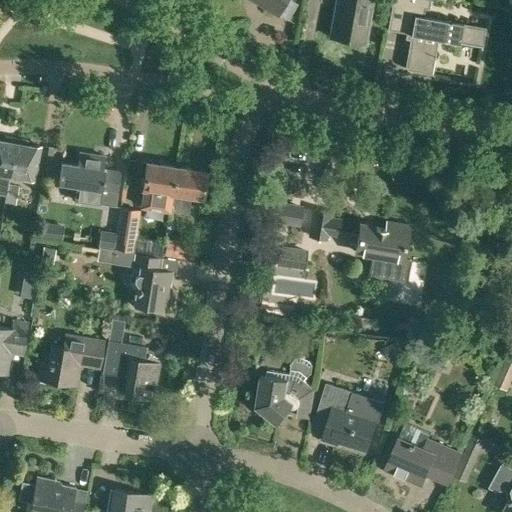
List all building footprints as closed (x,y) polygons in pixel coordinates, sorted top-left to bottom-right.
[(18,0),(6,3),(11,26),(35,20),(30,0),(18,0)] [(284,0),(258,0),(258,2),(277,13),(284,0)] [(371,0),(336,0),(330,35),(364,42),(371,0)] [(438,38),(472,44),(481,46),(484,26),(462,22),(462,21),(450,19),(450,20),(447,20),(447,19),(424,15),(425,7),(428,8),(429,0),(391,0),(387,29),(410,33),(405,66),(406,68),(408,69),(432,73),(438,38)] [(24,126),(37,119),(28,101),(15,108),(24,126)] [(0,138),(0,194),(6,195),(8,184),(9,184),(10,175),(16,138),(5,136),(4,139),(0,138)] [(10,175),(33,179),(39,145),(26,143),(27,140),(16,138),(10,175)] [(115,204),(120,172),(104,170),(104,167),(102,167),(104,154),(79,151),(77,163),(61,161),(58,182),(76,184),(74,199),(88,201),(99,202),(115,204)] [(142,186),(151,188),(149,200),(170,203),(176,165),(146,161),(142,186)] [(176,165),(170,203),(187,206),(189,193),(202,195),(205,170),(176,165)] [(8,184),(6,195),(7,195),(6,203),(15,204),(18,185),(9,184),(8,184)] [(299,206),(276,203),(274,221),(297,224),(299,206)] [(132,250),(138,210),(120,207),(115,247),(132,250)] [(354,250),(384,256),(382,267),(401,270),(403,259),(409,226),(386,222),(385,228),(329,218),(330,212),(314,210),(309,235),(326,238),(327,233),(356,238),(354,250)] [(116,232),(100,230),(97,245),(99,245),(103,246),(113,248),(116,232)] [(271,242),(281,243),(283,233),(273,231),(271,242)] [(164,252),(192,257),(194,243),(166,238),(164,252)] [(114,248),(113,248),(103,246),(99,245),(97,260),(112,262),(114,248)] [(42,258),(53,260),(55,249),(43,247),(42,258)] [(280,247),(278,263),(302,266),(305,251),(280,247)] [(169,312),(172,294),(169,293),(172,271),(160,269),(161,257),(134,253),(131,267),(138,269),(138,273),(140,277),(138,287),(135,290),(132,306),(169,312)] [(511,336),(511,313),(502,313),(499,335),(511,336)] [(376,328),(377,318),(360,317),(359,327),(376,328)] [(0,371),(5,372),(9,350),(22,352),(27,324),(13,321),(11,329),(0,326),(0,371)] [(99,366),(103,340),(65,334),(63,347),(51,345),(49,362),(40,360),(37,378),(75,384),(78,363),(99,366)] [(396,341),(385,347),(390,357),(401,352),(396,341)] [(120,342),(111,390),(152,397),(153,390),(156,391),(157,385),(154,385),(158,364),(158,359),(149,354),(146,357),(144,357),(146,346),(120,342)] [(419,342),(414,354),(429,361),(435,349),(419,342)] [(261,374),(256,406),(277,423),(291,406),(292,406),(294,406),(296,406),(298,405),(298,406),(297,416),(310,417),(314,388),(303,380),(309,373),(311,373),(312,364),(309,360),(301,357),(296,357),(290,364),(291,365),(290,374),(266,370),(266,375),(261,374)] [(511,361),(504,358),(493,384),(507,390),(511,379),(511,361)] [(365,450),(375,419),(347,410),(353,391),(326,383),(315,418),(328,423),(323,439),(337,444),(338,441),(365,450)] [(474,432),(462,457),(474,463),(486,437),(474,432)] [(449,480),(461,453),(428,439),(424,448),(399,436),(385,468),(412,480),(414,475),(423,479),(427,471),(449,480)] [(506,488),(509,498),(501,511),(511,511),(511,466),(502,461),(488,486),(496,490),(506,488)] [(17,499),(30,502),(28,511),(30,511),(82,511),(84,502),(73,499),(76,487),(53,482),(54,479),(36,475),(34,484),(21,481),(17,499)] [(146,511),(149,495),(114,489),(110,510),(97,508),(96,511),(146,511)]
